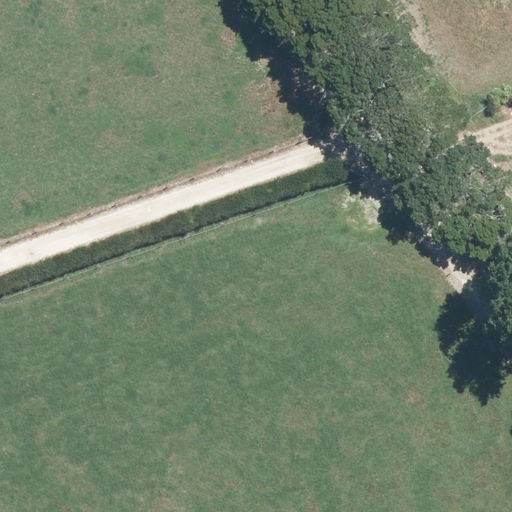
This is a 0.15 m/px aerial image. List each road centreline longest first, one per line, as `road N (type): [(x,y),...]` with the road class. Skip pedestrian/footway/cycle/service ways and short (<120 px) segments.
road 1 (track): [(0,263),(362,139),(511,134)]
road 2 (track): [(511,357),(349,144)]
